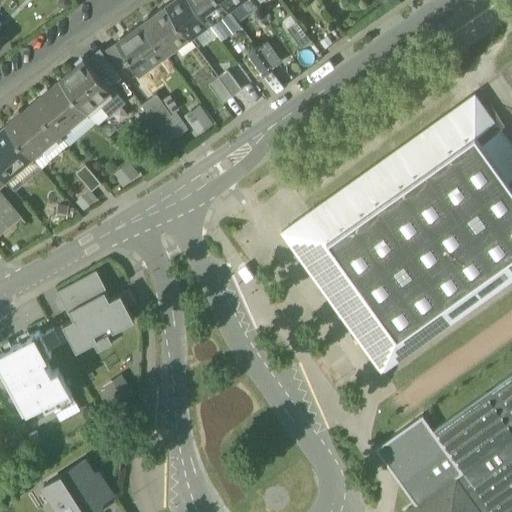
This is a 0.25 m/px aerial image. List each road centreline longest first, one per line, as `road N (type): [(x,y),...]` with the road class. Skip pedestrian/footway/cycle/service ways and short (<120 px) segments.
road 1 (tertiary): [(0,293),(178,197),(462,0)]
road 2 (residential): [(0,92),(127,0)]
